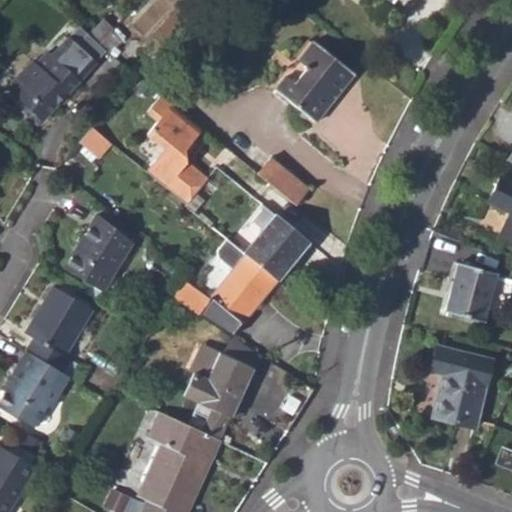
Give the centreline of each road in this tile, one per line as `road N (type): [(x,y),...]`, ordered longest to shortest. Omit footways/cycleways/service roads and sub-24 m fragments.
road 1 (tertiary): [(354,443),(382,275),(447,128),(511,30)]
road 2 (residential): [(0,303),(14,281),(16,250),(53,183)]
